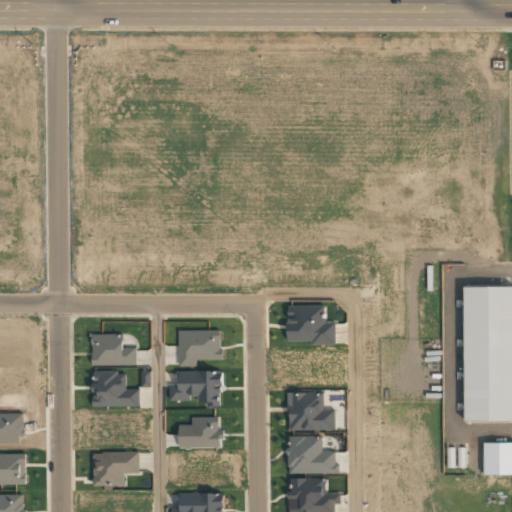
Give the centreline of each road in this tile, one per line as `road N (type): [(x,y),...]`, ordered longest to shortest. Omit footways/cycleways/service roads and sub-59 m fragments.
road 1 (tertiary): [(0,17),(511,16)]
road 2 (residential): [(56,18),(60,511)]
road 3 (residential): [(0,301),(255,302)]
road 4 (residential): [(255,302),(256,511)]
